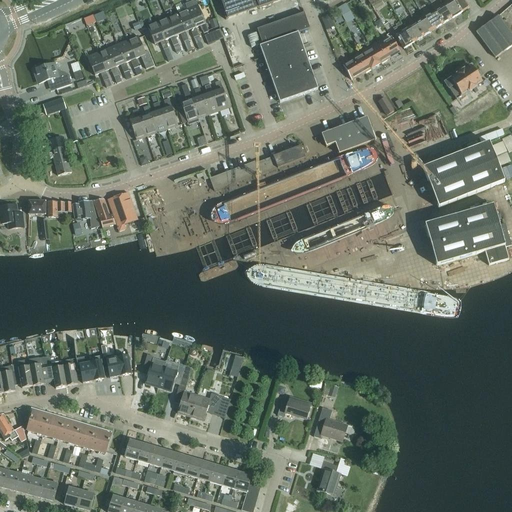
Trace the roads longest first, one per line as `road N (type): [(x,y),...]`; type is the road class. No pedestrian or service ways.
road 1 (residential): [(0,411),(75,401),(277,464)]
road 2 (unclassified): [(137,182),(341,104)]
road 3 (unclassified): [(341,104),(438,51),(506,0)]
